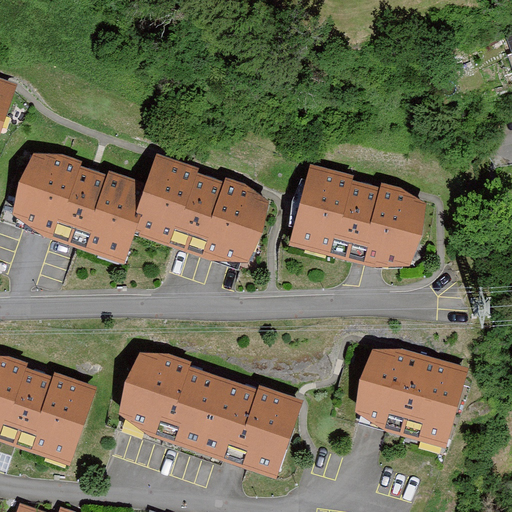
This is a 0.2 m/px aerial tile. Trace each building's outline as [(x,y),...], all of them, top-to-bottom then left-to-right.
[(0,81),(0,161),(26,90),(0,81)] [(160,202),(48,160),(21,229),(131,271),(145,241),(160,202)] [(174,163),(160,202),(145,241),(258,283),(287,205),(174,163)] [(433,202),(325,171),(301,251),(383,272),(427,268),(443,218),(433,202)] [(470,371),(379,345),(357,420),(448,447),(470,371)] [(15,364),(0,362),(0,445),(87,474),(111,405),(102,395),(15,364)] [(184,366),(159,364),(138,426),(164,445),(297,490),(325,412),(184,366)]
